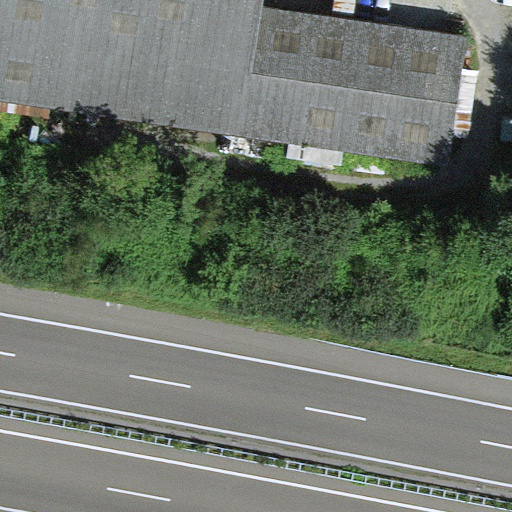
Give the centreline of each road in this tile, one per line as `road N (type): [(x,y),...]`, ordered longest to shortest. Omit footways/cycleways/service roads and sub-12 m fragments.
road 1 (motorway): [(511,447),(0,352)]
road 2 (motorway): [(0,468),(235,511)]
